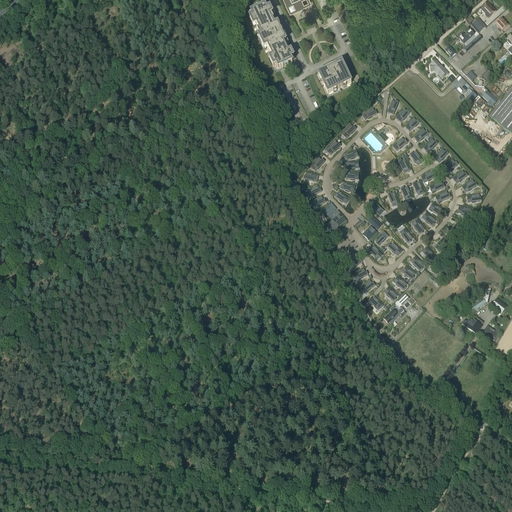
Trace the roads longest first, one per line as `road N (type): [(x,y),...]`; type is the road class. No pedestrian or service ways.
road 1 (unclassified): [(511,447),(412,380),(383,346),(236,83),(210,0)]
road 2 (track): [(0,452),(141,466),(401,511)]
road 3 (residential): [(320,1),(347,53),(308,73),(271,0)]
